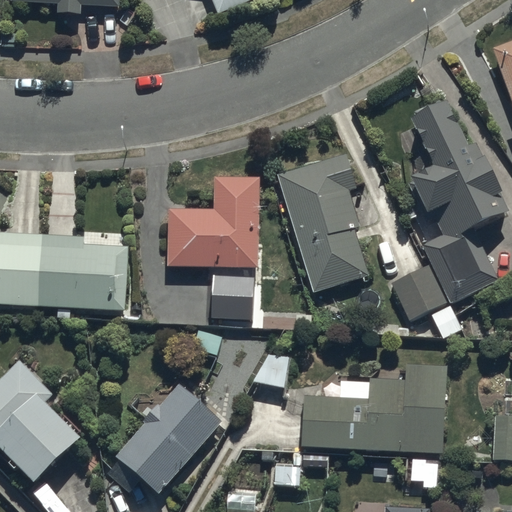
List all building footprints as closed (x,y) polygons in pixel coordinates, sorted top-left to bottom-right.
[(13,0),(13,10),(59,13),(58,24),(82,25),(82,14),(120,15),(120,0),(13,0)] [(266,6),(264,0),(210,0),(220,25),(266,6)] [(511,41),(493,47),(511,103),(511,41)] [(441,109),(417,121),(423,133),(415,137),(437,182),(414,193),(431,229),(438,226),(446,243),(425,253),(452,311),(500,288),(478,242),(511,226),(478,158),(470,162),(449,120),(447,121),(441,109)] [(348,165),(281,185),(316,302),(370,286),(356,237),(362,235),(351,199),(358,197),(348,165)] [(255,269),(258,179),(215,178),(214,209),(166,208),(164,265),(255,269)] [(0,234),(0,303),(121,311),(126,241),(0,234)] [(411,328),(431,318),(445,345),(462,337),(449,310),(448,310),(429,273),(393,291),(411,328)] [(212,325),(220,325),(220,333),(244,334),(244,326),(254,326),(255,287),(213,285),(212,325)] [(83,430),(17,361),(0,377),(0,451),(29,482),(83,430)] [(442,452),(444,366),(404,365),(301,394),(300,449),(442,452)] [(223,423),(179,385),(116,457),(160,495),(223,423)] [(511,421),(496,421),(494,470),(511,470),(511,421)] [(331,471),(329,511),(373,511),(375,473),(331,471)]
